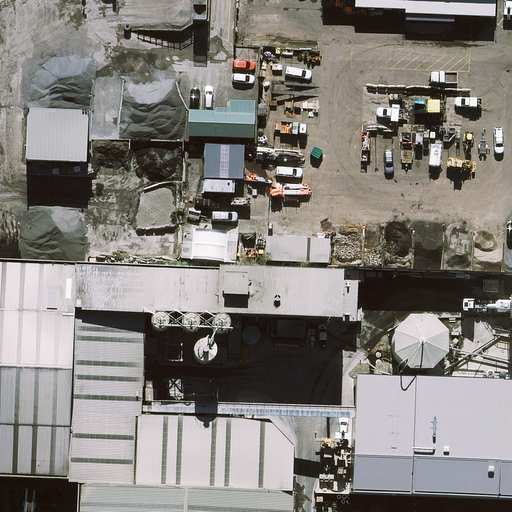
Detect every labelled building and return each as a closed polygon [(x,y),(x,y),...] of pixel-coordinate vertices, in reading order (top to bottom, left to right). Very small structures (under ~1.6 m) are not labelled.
[(209,26),(210,0),(196,0),(196,25),(209,26)] [(256,104),(231,104),(231,112),(189,111),(188,139),(255,141),(256,104)] [(92,121),(30,117),(27,166),(89,170),(92,121)] [(237,185),(239,148),(206,147),(203,200),(250,203),(251,186),(237,185)] [(236,265),(238,239),(196,236),(194,262),(236,265)] [(81,317),(83,266),(0,262),(0,480),(74,484),(81,317)] [(81,317),(150,320),(161,321),(162,318),(219,320),(220,273),(83,266),(81,317)] [(338,277),(227,273),(225,322),(336,327),(338,277)] [(74,486),(84,487),(139,489),(142,418),(146,418),(150,320),(81,317),(74,484),(74,486)] [(417,319),(411,320),(407,322),(403,324),(399,327),(396,330),(393,334),(392,338),(391,343),(391,347),(391,352),(393,356),(395,360),(398,364),(401,367),(405,369),(409,371),(414,372),(418,372),(423,372),(427,370),(431,368),(435,365),(438,362),(441,358),(442,354),(443,349),(443,344),(443,340),(441,336),(439,331),(436,328),(433,325),(429,322),(425,321),(420,320),(417,319)] [(265,330),(158,326),(157,344),(264,348),(265,330)] [(511,379),(395,377),(394,453),(511,455),(511,379)] [(142,418),(139,489),(298,496),(298,450),(270,422),(146,418),(142,418)] [(371,454),(339,452),(337,482),(370,484),(371,454)] [(394,463),(386,463),(385,496),(437,497),(438,464),(394,463)] [(139,489),(84,487),(82,511),(296,511),(298,496),(139,489)]
